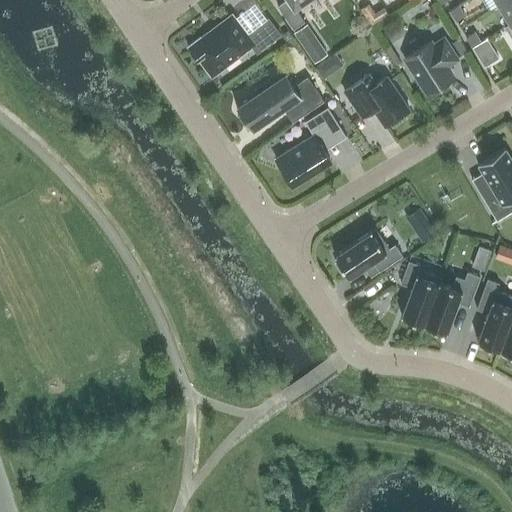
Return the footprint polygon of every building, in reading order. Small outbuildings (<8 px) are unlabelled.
[(286,0),(278,6),(293,29),(305,21),(295,7),(304,0),(286,0)] [(511,0),(507,0),(498,6),(509,23),(510,24),(511,22),(511,0)] [(458,5),(449,10),(456,21),(464,16),(458,5)] [(201,35),(188,45),(198,58),(200,56),(213,73),(252,44),(258,52),(281,34),(269,18),(247,35),(232,16),(203,38),(201,35)] [(296,29),(318,60),(331,51),(310,20),(296,29)] [(474,32),(465,37),(472,47),(480,42),(474,32)] [(405,57),(428,93),(453,77),(446,66),(457,59),(444,38),(433,45),(430,41),(405,57)] [(477,56),(482,65),(496,56),(491,47),(477,56)] [(328,75),(345,60),(338,52),(321,66),(328,75)] [(256,93),(236,106),(237,107),(239,106),(253,127),(251,128),(252,129),(289,104),(298,116),(291,121),(292,122),(323,101),(307,77),(305,77),(306,79),(293,88),(284,75),(286,74),(285,73),(271,82),(269,79),(253,89),(256,93)] [(364,119),(376,111),(385,125),(409,109),(387,76),(376,84),(369,74),(345,90),(364,119)] [(327,107),(304,121),(312,134),(275,158),(291,184),(330,160),(319,143),(340,130),(344,137),(345,136),(327,107)] [(511,158),(505,147),(478,164),(492,188),(482,195),(497,220),(511,210),(511,158)] [(428,221),(419,207),(405,217),(414,231),(428,221)] [(375,228),(334,255),(337,260),(334,262),(342,274),(345,272),(349,277),(372,261),(379,271),(402,255),(394,244),(388,248),(375,228)] [(511,248),(499,244),(494,258),(511,264),(511,248)] [(440,278),(418,270),(420,265),(408,260),(400,283),(411,287),(401,314),(400,315),(423,324),(440,278)] [(439,282),(423,324),(446,332),(456,304),(468,308),(479,276),(467,271),(464,279),(455,276),(451,287),(439,282)] [(492,346),(499,349),(511,314),(511,296),(496,290),(498,283),(487,278),(476,308),(487,312),(477,339),(476,340),(479,341),(477,345),(491,350),(492,346)] [(511,314),(499,349),(507,352),(505,355),(511,357),(511,314)]
